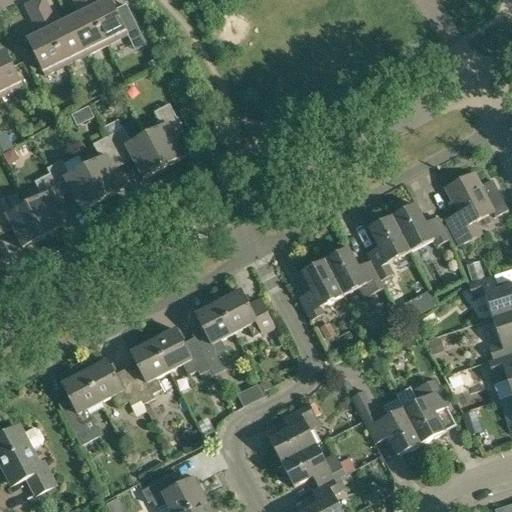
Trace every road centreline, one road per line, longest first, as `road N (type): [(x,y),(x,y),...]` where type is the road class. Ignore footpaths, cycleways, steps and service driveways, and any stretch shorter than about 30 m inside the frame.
road 1 (residential): [(256,511),(237,462),(239,418),(291,386),(301,368),(301,341),(259,247)]
road 2 (residential): [(0,384),(259,247)]
road 3 (residential): [(239,211),(481,84)]
road 4 (residential): [(259,247),(500,124)]
road 5 (residential): [(239,211),(217,191),(0,295)]
road 6 (residential): [(0,336),(239,211)]
